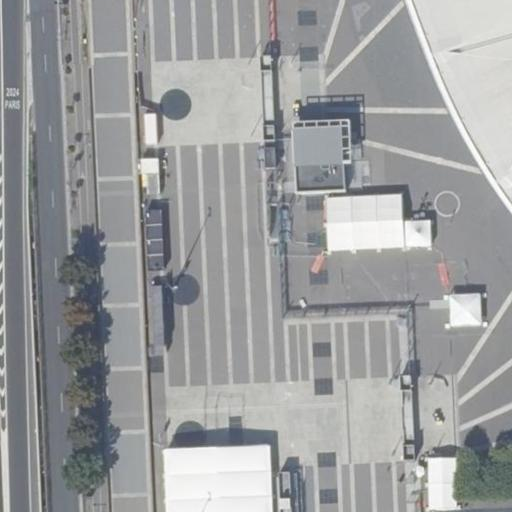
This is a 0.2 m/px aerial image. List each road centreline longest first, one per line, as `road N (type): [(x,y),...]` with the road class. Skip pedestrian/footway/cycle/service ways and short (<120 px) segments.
road 1 (primary): [(63,511),(48,96),(36,0)]
road 2 (motorway): [(19,511),(12,190),(19,0)]
